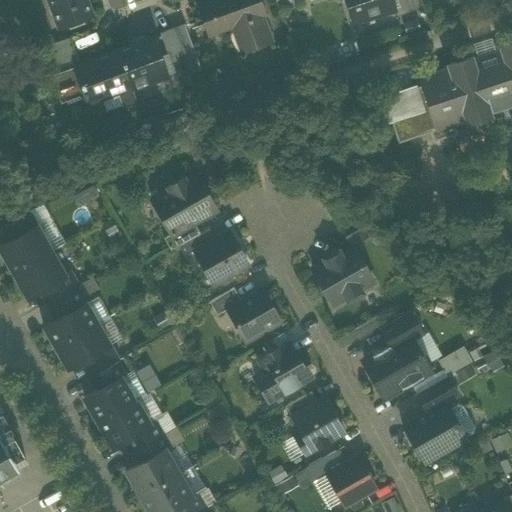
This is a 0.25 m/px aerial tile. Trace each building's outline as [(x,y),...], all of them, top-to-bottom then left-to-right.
[(58,13),(63,27),(91,16),(85,0),(48,0),(54,15),(58,13)] [(239,21),(249,50),(270,43),(261,16),(265,14),(259,0),(213,0),(196,6),(206,32),(239,21)] [(344,0),(351,21),(376,13),(377,16),(394,11),(390,0),(344,0)] [(58,13),(54,15),(59,28),(63,27),(58,13)] [(184,24),(172,29),(182,54),(189,73),(200,69),(184,24)] [(170,59),(182,54),(172,29),(160,33),(170,59)] [(40,48),(49,70),(75,61),(68,38),(40,48)] [(152,38),(117,51),(131,89),(166,75),(152,38)] [(420,86),(434,129),(453,123),(465,119),(467,125),(490,117),(489,112),(511,104),(511,42),(499,46),(501,52),(472,61),(470,56),(447,63),(449,69),(418,79),(420,86)] [(117,51),(77,66),(73,68),(83,93),(84,93),(88,102),(117,92),(118,94),(131,89),(117,51)] [(60,102),(83,93),(73,68),(77,66),(75,61),(49,70),(60,102)] [(433,141),(456,134),(453,123),(434,129),(420,86),(416,87),(415,85),(381,96),(389,122),(391,122),(398,143),(430,132),(433,141)] [(170,234),(171,235),(193,222),(216,209),(196,175),(185,181),(183,178),(167,187),(169,190),(151,201),(170,234)] [(2,226),(10,240),(36,225),(29,213),(2,226)] [(170,250),(180,244),(199,233),(193,222),(171,235),(170,234),(163,238),(170,250)] [(0,245),(0,250),(13,273),(51,251),(36,225),(10,240),(0,245)] [(344,237),(350,248),(352,246),(369,237),(363,226),(344,237)] [(208,228),(199,233),(180,244),(186,254),(193,250),(214,238),(208,228)] [(193,250),(213,285),(248,265),(228,230),(214,238),(193,250)] [(345,297),(347,300),(361,292),(359,289),(372,281),(352,246),(350,248),(339,254),(337,250),(323,258),(325,262),(312,269),(329,299),(342,291),(345,297)] [(64,274),(51,251),(13,273),(26,297),(39,290),(48,285),(65,275),(64,274)] [(48,285),(55,297),(76,286),(78,285),(69,271),(64,274),(65,275),(48,285)] [(76,286),(82,297),(97,289),(91,278),(78,285),(76,286)] [(46,303),(55,297),(48,285),(39,290),(46,303)] [(76,286),(55,297),(46,303),(55,319),(85,302),(82,297),(76,286)] [(209,301),(216,315),(226,309),(241,301),(233,287),(209,301)] [(226,309),(244,341),(278,321),(273,312),(274,311),(261,289),(241,301),(226,309)] [(342,291),(329,299),(332,304),(345,297),(342,291)] [(111,342),(120,336),(105,309),(104,310),(97,296),(88,301),(111,342)] [(43,326),(55,347),(97,323),(85,302),(55,319),(43,326)] [(378,328),(388,345),(409,333),(413,340),(423,334),(410,310),(382,326),(378,328)] [(352,330),(358,340),(378,328),(382,326),(376,316),(352,330)] [(110,346),(97,323),(55,347),(68,370),(82,362),(91,357),(110,346)] [(272,339),(276,345),(286,339),(283,333),(272,339)] [(380,388),(385,397),(430,371),(428,367),(430,362),(426,356),(421,355),(413,340),(409,333),(388,345),(364,359),(373,376),(372,381),(375,387),(380,388)] [(288,343),(284,345),(290,356),(294,353),(288,343)] [(437,358),(445,372),(471,358),(463,344),(437,358)] [(260,359),(266,369),(290,356),(284,345),(260,359)] [(91,357),(99,371),(116,361),(118,360),(110,346),(91,357)] [(254,377),(268,401),(284,392),(284,393),(299,384),(298,383),(311,376),(306,367),(309,365),(301,350),(294,353),(290,356),(266,369),(264,371),(254,377)] [(458,368),(464,379),(492,365),(486,353),(458,368)] [(90,376),(94,374),(99,371),(91,357),(82,362),(90,376)] [(124,375),(116,361),(99,371),(94,374),(101,387),(119,377),(120,378),(124,375)] [(150,363),(137,368),(145,389),(158,384),(150,363)] [(136,376),(123,384),(133,401),(135,400),(146,394),(136,376)] [(416,394),(426,412),(445,401),(446,402),(458,395),(447,376),(416,394)] [(98,421),(133,401),(123,384),(120,378),(119,377),(101,387),(84,397),(98,421)] [(284,406),(291,418),(292,417),(291,415),(316,401),(310,391),(284,406)] [(293,434),(305,454),(343,432),(338,424),(333,422),(330,416),(331,411),(323,397),(316,401),(291,415),(292,417),(300,430),(293,434)] [(149,424),(135,400),(133,401),(98,421),(112,446),(124,440),(149,425),(149,424)] [(433,451),(435,455),(466,438),(446,402),(445,401),(426,412),(402,426),(417,453),(424,449),(433,451)] [(338,424),(331,411),(330,416),(333,422),(338,424)] [(124,440),(131,452),(162,434),(155,421),(149,424),(149,425),(124,440)] [(170,448),(162,434),(131,452),(138,463),(164,449),(165,451),(170,448)] [(0,480),(17,471),(18,470),(16,466),(5,449),(0,439),(0,480)] [(5,449),(16,466),(26,461),(15,443),(5,449)] [(126,470),(140,496),(178,474),(165,451),(164,449),(138,463),(126,470)] [(304,468),(312,482),(326,474),(343,464),(335,450),(304,468)] [(326,474),(344,505),(375,487),(357,456),(343,464),(326,474)] [(283,493),(297,484),(283,463),(269,472),(283,493)] [(0,480),(0,489),(21,478),(17,471),(0,480)] [(192,497),(178,474),(140,496),(149,511),(167,511),(175,508),(192,498),(192,497)] [(507,511),(511,511),(511,493),(500,499),(502,504),(503,503),(507,511)] [(175,508),(177,511),(197,511),(205,508),(197,494),(192,497),(192,498),(175,508)] [(502,504),(483,511),(507,511),(503,503),(502,504)]
